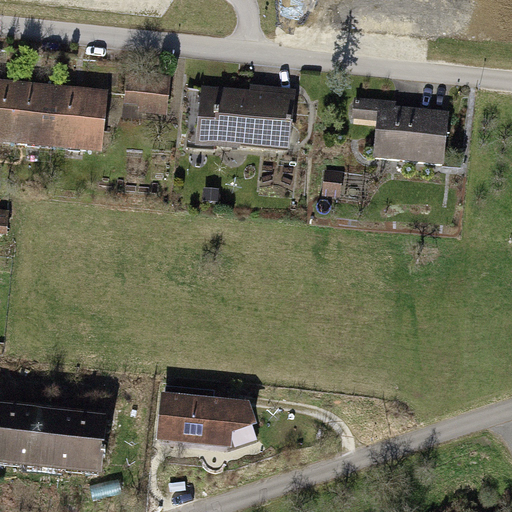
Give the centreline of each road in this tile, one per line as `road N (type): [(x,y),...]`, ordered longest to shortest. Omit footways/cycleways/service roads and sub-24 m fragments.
road 1 (residential): [(511,81),(0,25)]
road 2 (residential): [(511,408),(202,511)]
